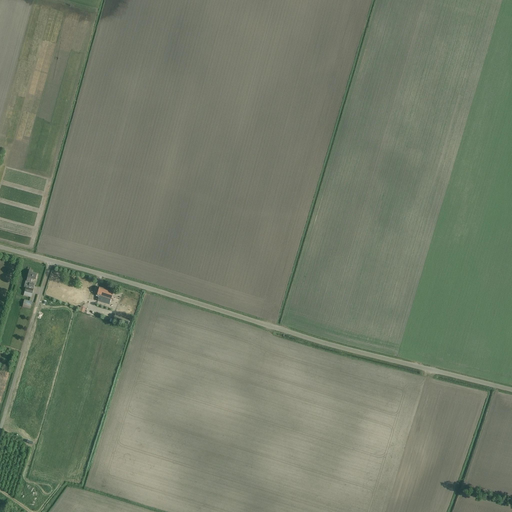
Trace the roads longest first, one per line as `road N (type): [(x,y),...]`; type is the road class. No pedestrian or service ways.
road 1 (tertiary): [(511,393),(49,262)]
road 2 (residential): [(49,262),(0,428)]
